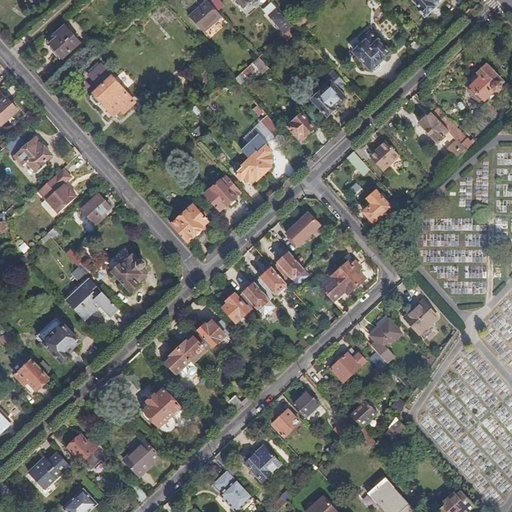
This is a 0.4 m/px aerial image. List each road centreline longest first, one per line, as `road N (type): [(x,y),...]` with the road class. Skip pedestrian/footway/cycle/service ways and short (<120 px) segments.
road 1 (residential): [(142,511),(382,286),(383,263),(306,177)]
road 2 (residential): [(0,47),(200,275)]
road 3 (residential): [(200,275),(0,465)]
road 4 (residential): [(498,0),(306,177)]
road 5 (residential): [(306,177),(200,275)]
